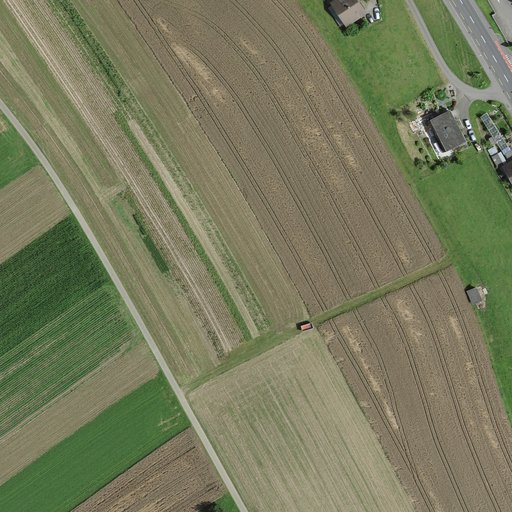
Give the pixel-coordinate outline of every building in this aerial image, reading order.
[(354,0),(343,0),(331,8),(346,30),(366,17),(354,0)] [(467,142),(450,111),(429,122),(446,153),(467,142)] [(415,132),(425,128),(422,119),(412,123),(415,132)] [(511,164),(503,170),(511,185),(511,164)] [(475,287),(467,291),(472,302),(481,299),(475,287)]
